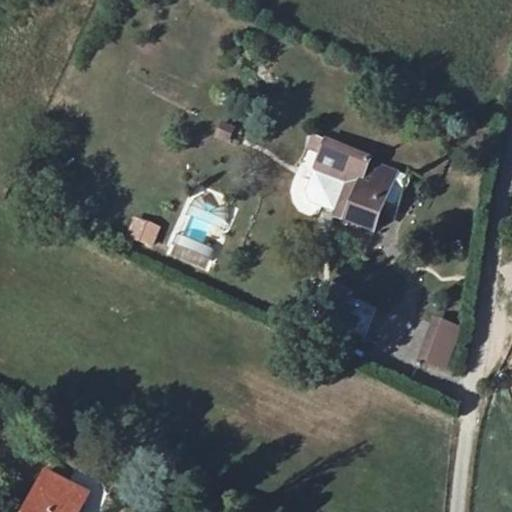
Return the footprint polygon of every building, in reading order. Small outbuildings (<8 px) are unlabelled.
[(304,148),(321,155),(327,140),(311,133),(304,148)] [(327,140),(321,155),(316,170),(346,185),(334,217),(374,233),(396,190),(390,185),(395,173),(327,140)] [(148,226),(141,242),(152,247),(158,230),(148,226)] [(334,288),(319,324),(363,342),(377,306),(334,288)] [(446,370),(461,326),(432,316),(417,360),(446,370)] [(0,419),(17,428),(23,416),(6,408),(0,419)] [(25,511),(81,511),(89,496),(44,474),(25,511)]
